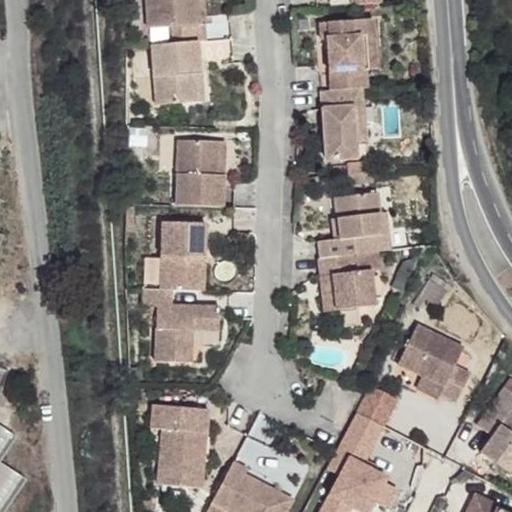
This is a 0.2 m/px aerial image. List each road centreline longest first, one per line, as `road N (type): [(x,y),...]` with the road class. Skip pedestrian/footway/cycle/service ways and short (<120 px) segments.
road 1 (unclassified): [(16,0),(68,511)]
road 2 (residential): [(267,0),(264,377),(273,399)]
road 3 (tertiary): [(455,107),(446,149),(462,231),(511,313)]
road 4 (tertiary): [(511,246),(455,107)]
